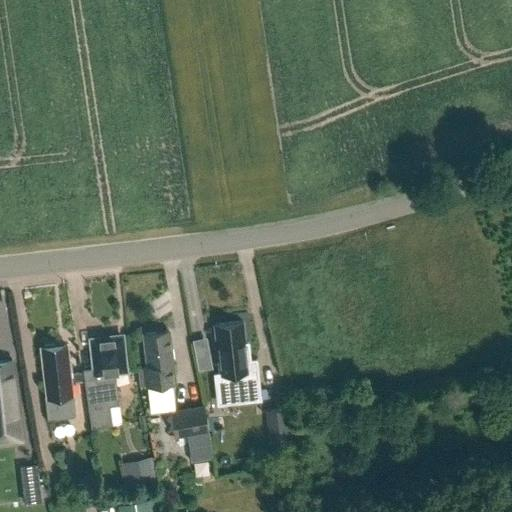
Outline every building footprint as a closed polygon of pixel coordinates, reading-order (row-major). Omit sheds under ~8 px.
[(214,374),(216,397),(237,395),(238,402),(260,399),(256,359),(250,360),(248,342),(244,342),(242,321),(214,324),(220,373),(214,374)] [(170,348),(168,331),(143,334),(147,367),(143,368),(146,386),(176,383),(172,348),(170,348)] [(91,340),(94,372),(83,373),(89,427),(111,424),(109,406),(118,405),(116,388),(114,372),(125,370),(121,336),(91,340)] [(54,346),(54,344),(44,345),(44,348),(41,348),(43,365),(40,365),(42,377),(44,376),(46,397),(45,397),(48,420),(49,420),(49,418),(72,415),(74,413),(72,394),(70,382),(78,381),(77,374),(72,374),(70,363),(68,364),(66,345),(54,346)] [(208,356),(196,359),(197,366),(209,364),(208,356)] [(0,427),(10,427),(11,440),(20,439),(11,361),(0,361),(0,427)] [(216,419),(216,420),(228,419),(227,401),(208,402),(209,419),(216,419)] [(212,458),(203,405),(169,410),(174,437),(186,435),(190,462),(212,458)] [(270,410),(273,434),(275,454),(291,452),(289,432),(286,408),(270,410)] [(37,476),(21,478),(24,502),(33,501),(31,489),(39,488),(39,489),(38,476),(37,476)] [(118,506),(118,511),(158,511),(156,499),(118,506)]
